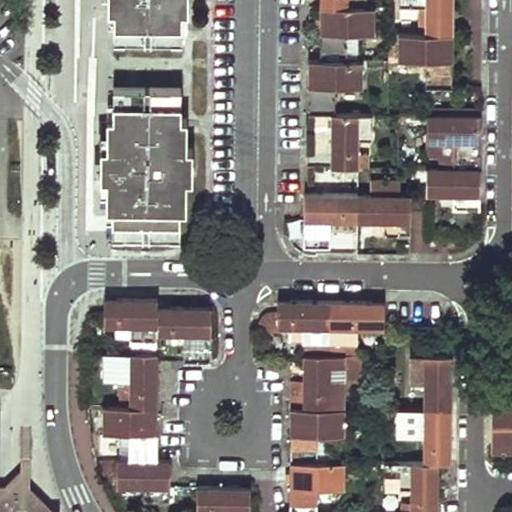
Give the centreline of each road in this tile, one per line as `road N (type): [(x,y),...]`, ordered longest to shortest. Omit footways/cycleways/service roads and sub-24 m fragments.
road 1 (residential): [(255,273),(255,0)]
road 2 (residential): [(474,271),(493,258),(504,233),(511,31)]
road 3 (residential): [(61,287),(65,135),(0,62)]
road 4 (residential): [(474,271),(476,484),(486,495)]
road 5 (residential): [(80,511),(55,421),(61,287)]
road 6 (residential): [(255,273),(474,271)]
road 7 (residential): [(61,287),(75,273),(239,274)]
road 8 (residential): [(235,392),(213,395),(200,414),(206,436),(226,447),(247,439),(256,422),(251,403)]
